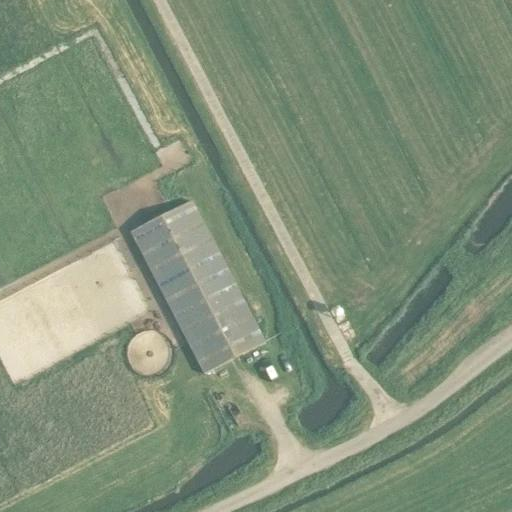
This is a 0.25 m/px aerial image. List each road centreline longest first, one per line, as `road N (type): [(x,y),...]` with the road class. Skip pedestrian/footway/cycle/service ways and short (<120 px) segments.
road 1 (track): [(393,424),(347,365),(158,0)]
road 2 (unclassified): [(221,511),(393,424)]
